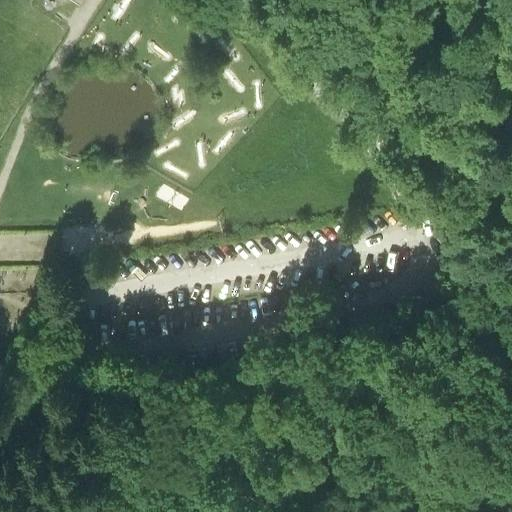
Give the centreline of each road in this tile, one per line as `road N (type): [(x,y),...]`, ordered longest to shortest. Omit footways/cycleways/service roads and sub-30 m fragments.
road 1 (unclassified): [(243,0),(268,42),(352,127),(399,189),(418,247),(415,283),(392,304),(349,315),(0,377)]
road 2 (track): [(0,185),(33,105),(96,0)]
